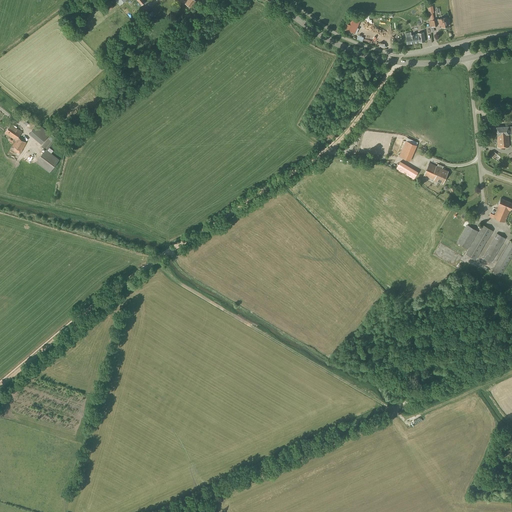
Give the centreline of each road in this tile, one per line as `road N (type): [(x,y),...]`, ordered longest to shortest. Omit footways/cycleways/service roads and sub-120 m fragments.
road 1 (track): [(399,62),(331,148),(110,293),(0,386)]
road 2 (track): [(166,511),(394,408)]
road 3 (secondary): [(269,0),(325,38),(372,57),(412,64),(468,58)]
road 4 (unclassified): [(511,181),(480,169),(468,58)]
road 5 (track): [(400,405),(511,353)]
